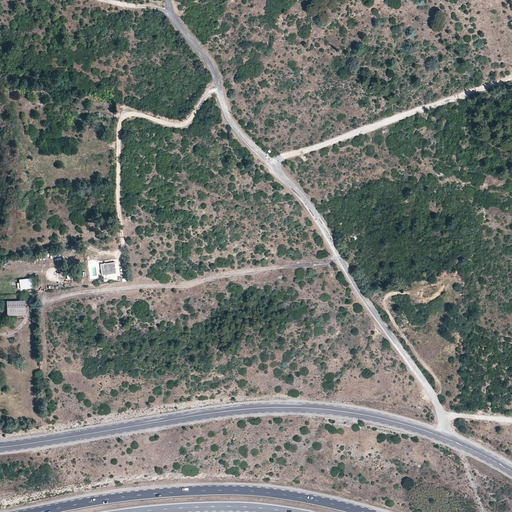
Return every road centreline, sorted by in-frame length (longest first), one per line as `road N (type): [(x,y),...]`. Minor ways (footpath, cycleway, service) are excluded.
road 1 (tertiary): [(0,447),(276,407),(376,417),(448,439)]
road 2 (trunk): [(364,511),(248,490),(165,491),(34,511)]
road 3 (unclassified): [(440,418),(323,227),(272,167)]
road 4 (unclassified): [(272,167),(511,76)]
road 5 (unclassified): [(218,88),(185,126),(134,113),(117,120),(122,247)]
road 6 (trunk): [(139,511),(294,511)]
